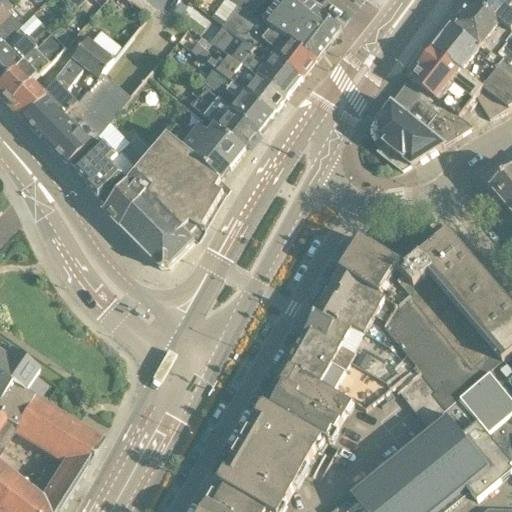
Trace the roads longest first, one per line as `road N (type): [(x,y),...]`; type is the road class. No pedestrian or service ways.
road 1 (residential): [(177,511),(355,203)]
road 2 (secondary): [(190,362),(113,303),(0,145)]
road 3 (secondary): [(190,362),(302,167)]
road 4 (secondary): [(107,511),(190,362)]
road 5 (secondary): [(302,167),(383,43)]
